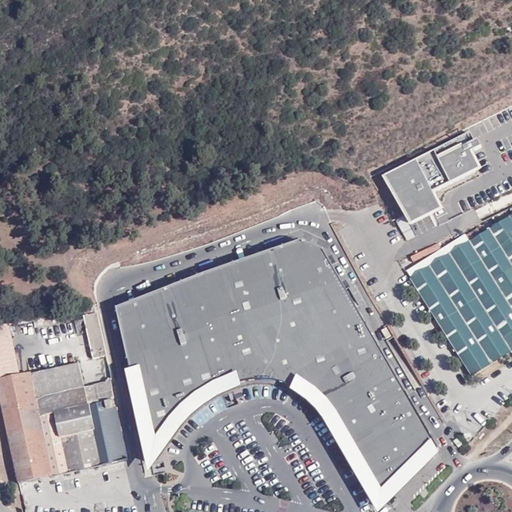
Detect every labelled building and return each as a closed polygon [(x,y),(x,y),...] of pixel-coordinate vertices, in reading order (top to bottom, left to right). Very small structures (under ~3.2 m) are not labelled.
[(475,142),(470,133),(416,161),(434,195),(482,171),(473,153),(482,148),(478,140),(475,142)] [(442,212),(415,161),(384,178),(410,229),(442,212)] [(511,357),(511,217),(509,219),(483,236),(478,229),(466,236),(471,244),(411,281),(471,379),(510,355),(511,357)] [(304,245),(122,311),(153,468),(161,452),(176,433),(200,406),(240,386),(274,382),(303,392),(331,415),(386,506),(444,451),(328,252),(304,245)] [(96,357),(107,354),(98,311),(86,314),(96,357)] [(9,323),(0,324),(0,392),(20,480),(128,457),(113,381),(86,386),(79,361),(20,374),(9,323)]
